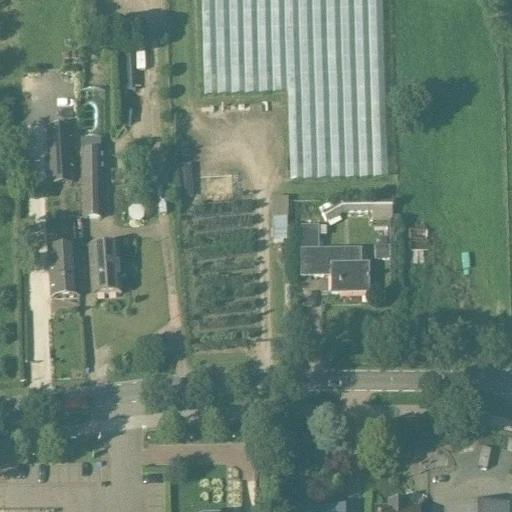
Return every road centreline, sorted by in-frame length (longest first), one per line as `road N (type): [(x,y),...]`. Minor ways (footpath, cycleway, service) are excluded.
road 1 (secondary): [(235,385),(511,383)]
road 2 (secondary): [(235,385),(0,410)]
